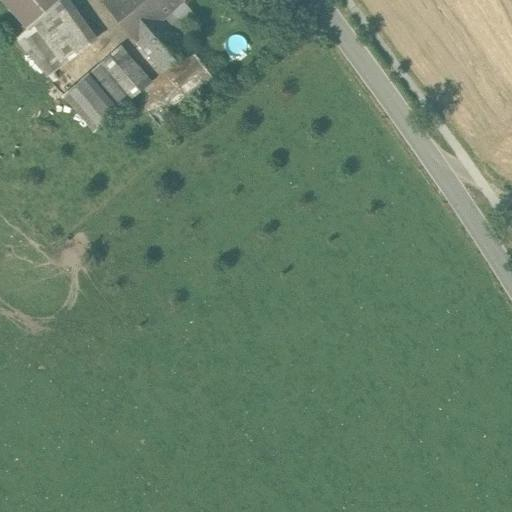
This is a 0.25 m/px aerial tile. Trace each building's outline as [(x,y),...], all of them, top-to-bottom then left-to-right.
[(59,0),(2,0),(27,28),(33,23),(59,0)] [(69,0),(59,0),(33,23),(63,64),(91,43),(75,21),(82,15),(69,0)] [(104,0),(103,1),(137,41),(163,72),(190,48),(177,33),(169,23),(164,17),(183,0),(104,0)] [(178,15),(169,23),(177,33),(186,25),(178,15)] [(151,82),(121,45),(100,63),(130,99),(151,82)] [(190,48),(163,72),(178,90),(206,66),(190,48)] [(100,63),(63,94),(94,130),(130,100),(130,99),(100,63)]
